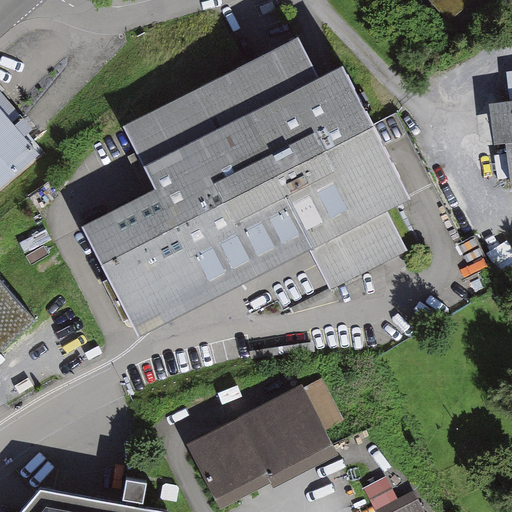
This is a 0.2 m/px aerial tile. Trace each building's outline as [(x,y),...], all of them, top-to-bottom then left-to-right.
[(427,0),(446,25),(478,0),(427,0)] [(146,196),(85,226),(137,330),(300,248),(318,283),(399,242),(380,205),(416,187),(351,58),(320,73),(300,33),(111,127),(146,196)] [(0,91),(0,192),(49,157),(0,91)] [(13,271),(0,280),(0,362),(53,319),(13,271)] [(321,379),(191,446),(219,499),(247,485),(275,471),(302,456),(330,442),(324,430),(343,421),(321,379)] [(126,502),(41,487),(19,511),(169,511),(169,510),(139,504),(139,501),(143,501),(146,480),(126,477),(123,498),(126,498),(126,502)] [(386,478),(366,488),(378,511),(418,511),(409,494),(398,500),(386,478)]
